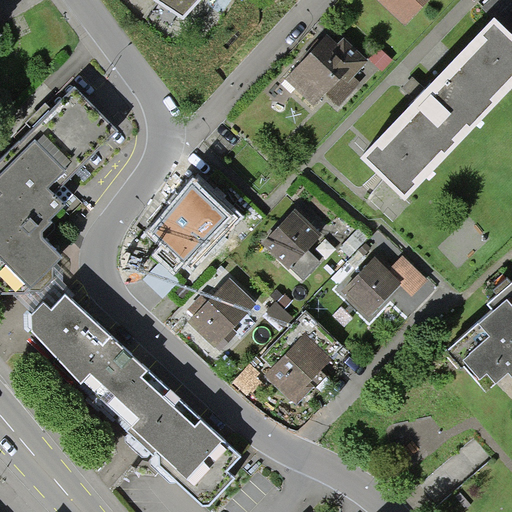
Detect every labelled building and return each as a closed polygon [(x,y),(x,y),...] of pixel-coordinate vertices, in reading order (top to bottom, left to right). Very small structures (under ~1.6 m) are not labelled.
[(153,0),(178,16),(193,0),(153,0)] [(380,0),(408,25),(431,0),(380,0)] [(511,39),(511,0),(484,0),(481,3),(491,18),(511,39)] [(511,82),(511,39),(491,18),(356,150),(399,193),(511,82)] [(350,44),(336,30),(282,82),(310,111),(325,96),(336,107),(361,83),(355,77),(369,63),(350,44)] [(123,130),(75,84),(0,161),(0,282),(16,299),(59,255),(38,235),(55,216),(70,201),(62,193),(123,130)] [(240,218),(205,185),(160,234),(195,267),(240,218)] [(325,234),(298,208),(264,241),(303,281),(322,262),(310,249),(325,234)] [(385,268),(373,257),(341,289),(368,316),(400,283),(385,268)] [(167,295),(183,278),(164,260),(148,277),(167,295)] [(260,303),(235,278),(216,297),(208,289),(191,306),(199,314),(192,320),(217,346),(260,303)] [(511,286),(491,305),(495,310),(451,349),(482,384),(492,375),(500,385),(511,374),(511,286)] [(138,361),(65,294),(53,308),(45,301),(35,314),(33,333),(81,384),(127,430),(155,454),(157,451),(162,456),(161,465),(203,506),(211,504),(235,478),(228,472),(241,457),(138,361)] [(344,346),(307,312),(266,355),(275,364),(267,372),(295,398),(344,346)]
